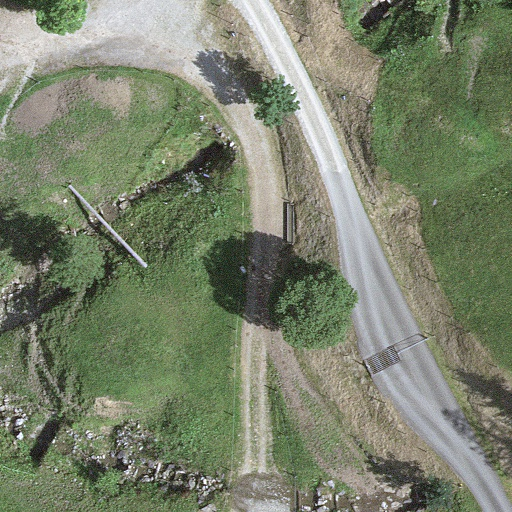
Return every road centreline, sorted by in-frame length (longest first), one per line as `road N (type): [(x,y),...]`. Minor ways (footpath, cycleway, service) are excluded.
road 1 (track): [(497,511),(246,0)]
road 2 (track): [(178,0),(192,44),(252,133),(266,202),(241,511)]
road 3 (track): [(0,81),(44,57),(179,11)]
